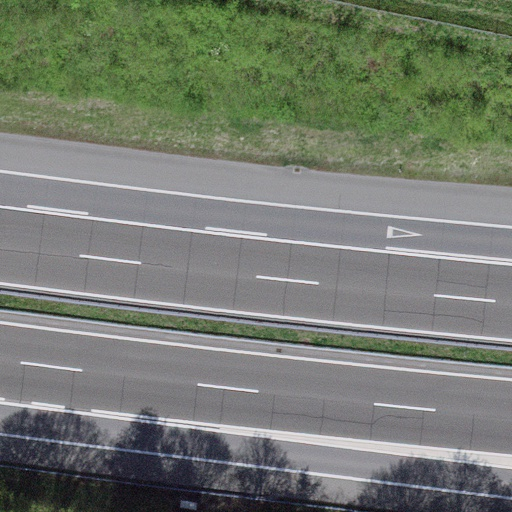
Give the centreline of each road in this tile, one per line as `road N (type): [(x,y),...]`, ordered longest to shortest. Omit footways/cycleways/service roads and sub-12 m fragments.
road 1 (motorway): [(99,372),(511,454)]
road 2 (motorway): [(99,372),(511,416)]
road 3 (motorway): [(383,290),(0,244)]
road 4 (motorway): [(511,302),(383,290)]
road 5 (motorway): [(511,287),(383,290)]
